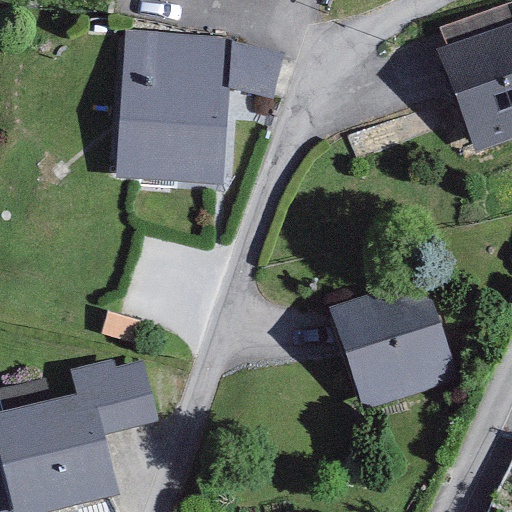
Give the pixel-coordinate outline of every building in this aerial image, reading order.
[(511,24),(438,53),(476,147),(511,133),(511,24)] [(278,58),(226,48),(226,40),(124,35),(117,182),(223,188),(228,92),(269,100),(278,58)] [(453,374),(419,280),(325,314),(360,408),(453,374)] [(143,376),(107,363),(64,372),(70,402),(0,417),(0,468),(9,511),(70,511),(115,502),(100,439),(154,427),(143,376)] [(169,506),(169,511),(218,511),(218,502),(169,506)]
